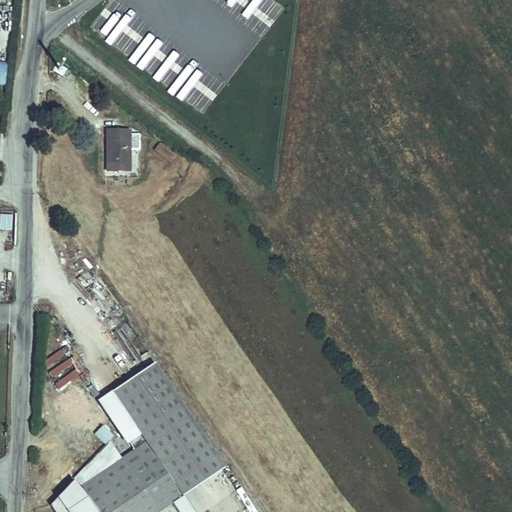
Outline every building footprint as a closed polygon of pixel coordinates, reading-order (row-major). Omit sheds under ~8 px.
[(0,0),(0,17),(10,18),(11,0),(0,0)] [(9,25),(0,24),(0,87),(3,88),(9,25)] [(129,131),(107,131),(107,171),(129,171),(129,131)] [(176,156),(161,144),(155,151),(170,163),(176,156)] [(84,498),(63,511),(161,511),(173,504),(178,511),(195,511),(185,496),(225,469),(156,365),(113,393),(146,443),(118,462),(113,455),(101,463),(106,470),(78,488),(84,498)] [(92,397),(99,394),(93,382),(87,385),(92,397)] [(62,420),(77,438),(103,418),(76,385),(56,401),(68,416),(62,420)] [(104,444),(114,435),(104,423),(93,433),(104,444)] [(36,496),(39,508),(46,506),(43,494),(36,496)]
